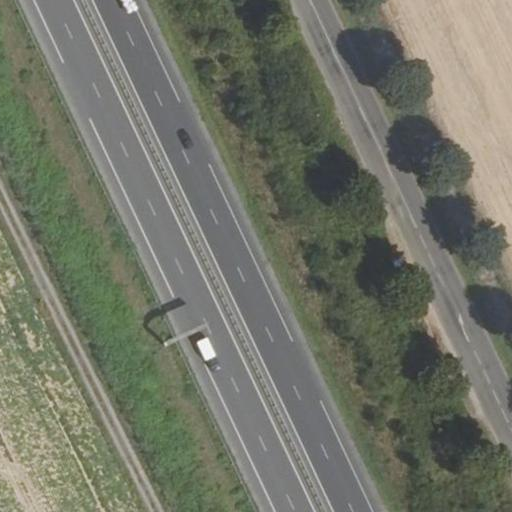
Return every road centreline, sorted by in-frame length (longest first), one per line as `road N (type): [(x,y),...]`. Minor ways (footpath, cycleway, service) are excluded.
road 1 (motorway): [(50,0),(291,511)]
road 2 (motorway): [(354,511),(113,0)]
road 3 (tertiary): [(511,431),(309,0)]
